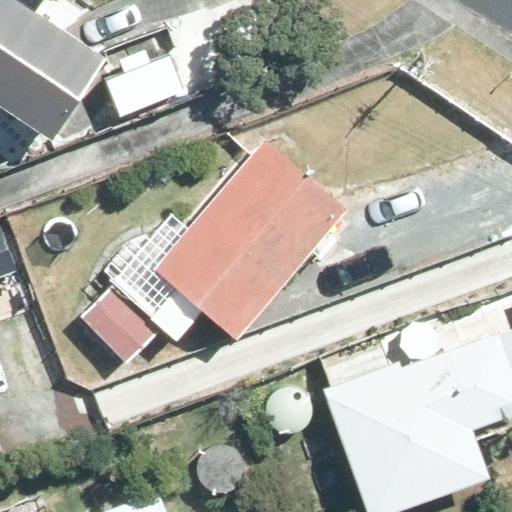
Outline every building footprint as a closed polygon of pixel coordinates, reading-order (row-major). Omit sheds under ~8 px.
[(0,0),(0,106),(69,153),(124,71),(57,27),(73,3),(68,0),(0,0)] [(285,305),(298,287),(357,211),(272,143),(161,276),(187,295),(213,317),(252,347),(285,305)] [(298,287),(285,305),(297,336),(356,312),(339,270),(298,287)] [(161,276),(138,303),(163,325),(187,295),(161,276)] [(187,349),(213,317),(187,295),(163,325),(161,326),(187,349)] [(480,440),(511,428),(511,345),(509,337),(495,342),(481,304),(384,340),(435,480),(488,461),(480,440)]
